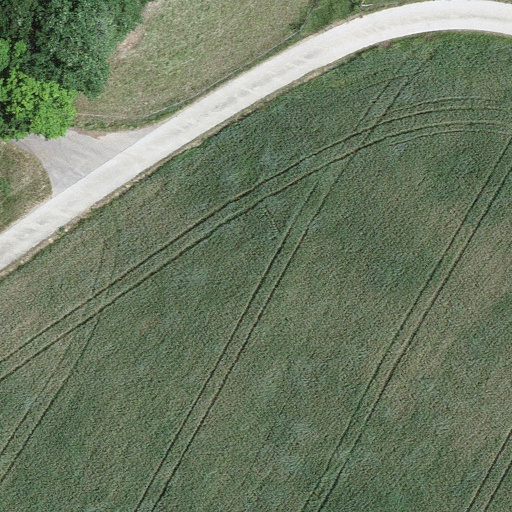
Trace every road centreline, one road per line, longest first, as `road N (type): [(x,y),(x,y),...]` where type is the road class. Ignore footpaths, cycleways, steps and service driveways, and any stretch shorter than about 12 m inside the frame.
road 1 (track): [(0,255),(308,55),(403,20),(472,13),(511,22)]
road 2 (track): [(0,125),(23,140),(124,168)]
